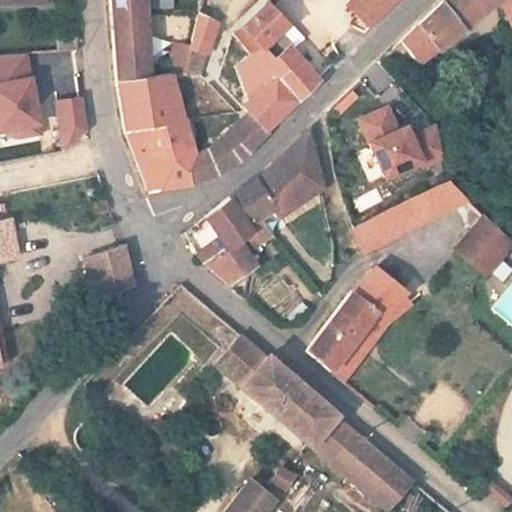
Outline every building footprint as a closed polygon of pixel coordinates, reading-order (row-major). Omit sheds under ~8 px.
[(98,0),(103,79),(135,77),(131,0),(98,0)] [(182,0),(182,6),(199,9),(200,0),(182,0)] [(354,0),(347,8),(364,26),(389,0),(354,0)] [(487,1),(511,49),(511,0),(421,0),(389,26),(411,57),(487,1)] [(223,36),(230,44),(262,78),(285,104),(305,85),(263,41),(277,29),(255,6),(223,36)] [(182,45),(176,75),(190,73),(206,25),(189,15),(182,45)] [(166,44),(161,76),(176,75),(182,45),(166,44)] [(262,78),(230,44),(215,58),(227,73),(237,101),(262,78)] [(23,58),(0,58),(0,132),(11,131),(13,144),(36,140),(23,58)] [(375,92),(390,83),(382,70),(367,78),(375,92)] [(103,79),(113,131),(165,125),(175,159),(186,155),(161,76),(135,77),(103,79)] [(237,121),(254,134),(285,104),(262,78),(237,101),(229,109),(237,121)] [(54,103),(57,121),(60,117),(81,114),(79,100),(54,103)] [(57,121),(61,151),(64,150),(84,133),(81,114),(60,117),(57,121)] [(254,134),(237,121),(208,147),(186,155),(175,159),(184,188),(192,187),(232,166),(258,139),(254,134)] [(184,188),(175,159),(165,125),(113,131),(134,194),(184,188)] [(379,125),(355,143),(392,194),(423,171),(426,176),(444,162),(431,133),(409,150),(402,140),(390,149),(386,142),(390,139),(379,125)] [(208,246),(226,234),(238,225),(233,217),(244,209),(257,200),(264,210),(314,182),(308,152),(294,128),(260,160),(267,177),(252,188),(243,173),(189,211),(201,234),(208,246)] [(345,225),(354,248),(436,216),(467,204),(454,185),(429,194),(345,225)] [(257,248),(273,233),(264,224),(248,239),(257,248)] [(481,225),(445,248),(465,279),(501,255),(481,225)] [(0,249),(10,247),(7,232),(0,233),(0,249)] [(185,247),(191,257),(208,246),(201,234),(185,247)] [(241,257),(226,234),(208,246),(191,257),(196,267),(211,279),(241,257)] [(0,271),(14,268),(10,247),(0,249),(0,271)] [(93,303),(127,293),(130,290),(119,253),(81,264),(93,303)] [(292,343),(312,360),(360,308),(364,311),(383,291),(364,271),(343,286),(292,343)] [(265,293),(288,324),(306,311),(283,280),(265,293)] [(360,308),(312,360),(326,373),(375,319),(393,299),(383,291),(364,311),(360,308)] [(0,295),(0,377),(15,373),(0,295)] [(325,408),(262,356),(232,331),(210,360),(241,385),(302,436),(313,444),(334,415),(325,408)] [(313,444),(316,446),(372,495),(390,510),(414,483),(396,468),(339,419),(334,415),(313,444)] [(278,461),(268,480),(285,490),(296,472),(278,461)] [(505,507),(511,498),(511,494),(492,479),(483,490),(505,507)] [(257,511),(266,496),(246,480),(228,504),(222,511),(257,511)]
